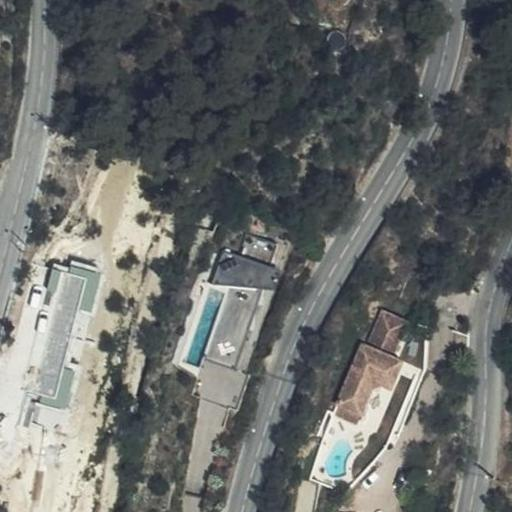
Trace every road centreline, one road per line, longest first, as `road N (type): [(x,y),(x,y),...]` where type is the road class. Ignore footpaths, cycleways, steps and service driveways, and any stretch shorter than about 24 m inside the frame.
road 1 (unclassified): [(445,0),(444,86),(275,376),(235,511)]
road 2 (unclassified): [(471,511),(490,299),(511,238)]
road 3 (unclassified): [(0,264),(53,0)]
